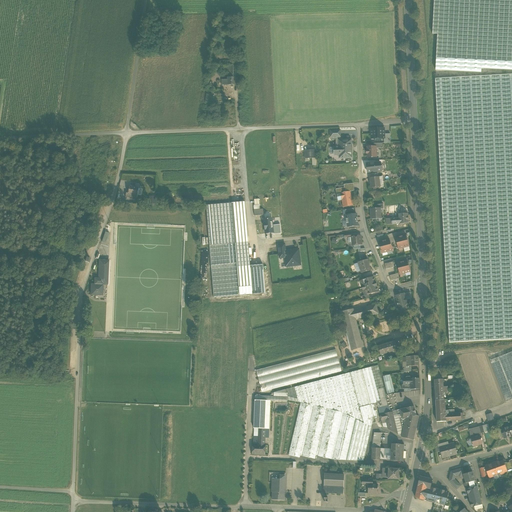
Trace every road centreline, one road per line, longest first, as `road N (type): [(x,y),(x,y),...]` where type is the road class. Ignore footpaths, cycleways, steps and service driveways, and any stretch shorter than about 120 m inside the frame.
road 1 (unclassified): [(72,492),(79,294),(126,133)]
road 2 (residential): [(72,501),(357,511),(395,494),(408,497)]
road 3 (unclassified): [(358,124),(126,133)]
road 4 (primary): [(422,283),(413,120)]
road 5 (primary): [(424,430),(422,283)]
road 6 (unclassified): [(126,133),(145,0)]
road 7 (unclassified): [(126,133),(0,138)]
road 8 (primary): [(413,120),(407,0)]
